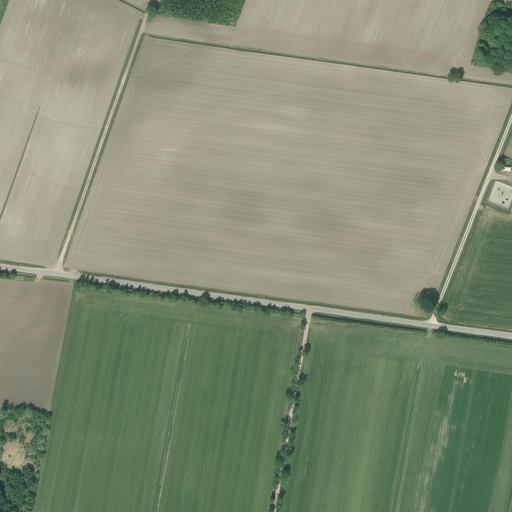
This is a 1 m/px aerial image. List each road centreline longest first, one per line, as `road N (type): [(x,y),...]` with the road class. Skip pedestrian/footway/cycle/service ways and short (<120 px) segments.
road 1 (unclassified): [(0,266),(511,335)]
road 2 (track): [(159,0),(146,14),(55,273)]
road 3 (track): [(430,324),(511,117)]
road 4 (track): [(309,307),(273,511)]
